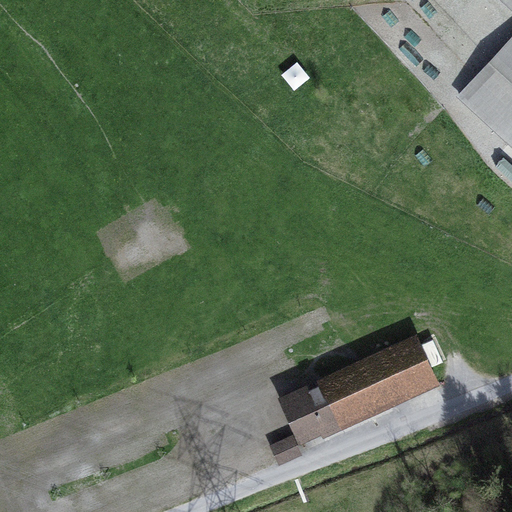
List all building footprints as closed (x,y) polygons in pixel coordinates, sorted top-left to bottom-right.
[(511,39),(460,96),(511,143),(511,39)] [(366,415),(434,384),(415,342),(348,372),(360,399),(347,405),(351,413),(362,408),(366,415)] [(341,426),(338,419),(351,413),(347,405),(360,399),(348,372),(286,401),(302,436),(322,427),(324,433),(341,426)] [(338,419),(341,426),(366,415),(362,408),(351,413),(338,419)] [(299,454),(292,437),(272,446),(280,462),(299,454)]
